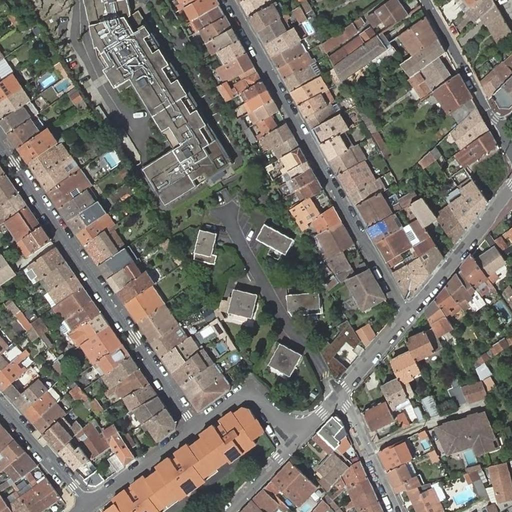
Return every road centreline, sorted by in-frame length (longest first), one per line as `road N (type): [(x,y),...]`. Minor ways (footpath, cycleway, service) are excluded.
road 1 (residential): [(406,313),(230,0)]
road 2 (residential): [(0,145),(194,425)]
road 3 (residential): [(406,313),(511,188)]
road 4 (residential): [(426,0),(499,129)]
road 5 (residential): [(91,504),(0,402)]
road 6 (residential): [(293,441),(250,390),(194,425)]
road 7 (residential): [(340,393),(396,511)]
road 8 (residential): [(194,425),(91,504)]
